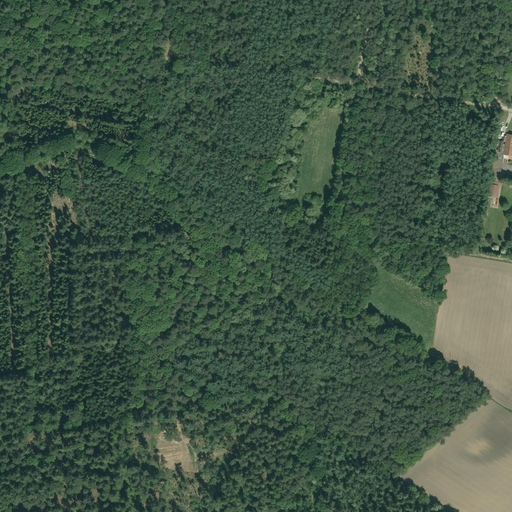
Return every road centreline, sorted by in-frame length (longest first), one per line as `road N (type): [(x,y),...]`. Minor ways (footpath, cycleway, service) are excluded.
road 1 (track): [(314,511),(298,422),(262,399),(199,406),(178,356),(186,253),(180,220),(169,201),(139,181),(169,0)]
road 2 (track): [(161,48),(505,108)]
road 3 (track): [(0,72),(153,97)]
